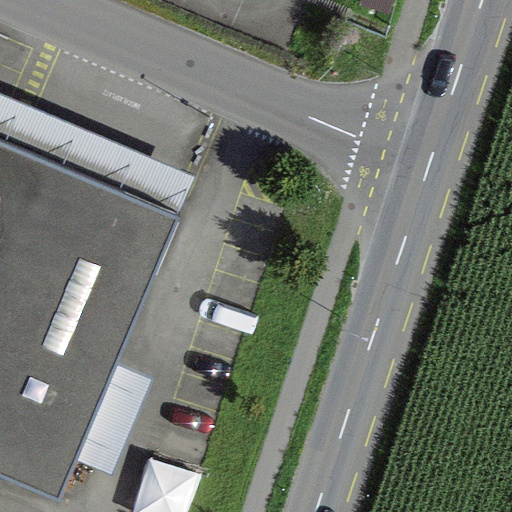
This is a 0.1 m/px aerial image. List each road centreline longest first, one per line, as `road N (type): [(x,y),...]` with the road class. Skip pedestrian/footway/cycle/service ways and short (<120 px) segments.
road 1 (residential): [(39,0),(430,164)]
road 2 (tertiary): [(430,164),(316,511)]
road 3 (tertiary): [(483,0),(430,164)]
